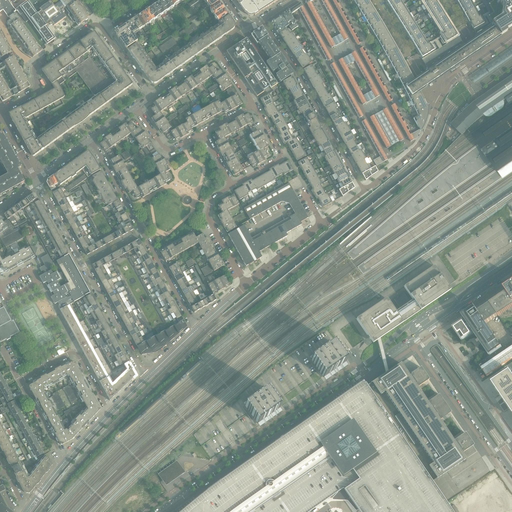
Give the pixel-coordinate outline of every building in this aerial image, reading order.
[(0,0),(0,11),(3,10),(5,13),(6,15),(13,10),(14,10),(13,8),(11,5),(17,0),(0,0)] [(81,6),(78,2),(76,3),(74,0),(58,0),(60,2),(65,8),(69,14),(68,15),(74,23),(75,22),(77,25),(79,25),(82,23),(83,23),(85,22),(85,21),(88,19),(88,17),(86,14),(87,13),(82,5),(81,5),(81,6)] [(169,11),(162,0),(155,5),(160,12),(162,16),(169,11)] [(174,6),(169,0),(162,0),(169,11),(173,8),(173,9),(174,8),(174,7),(175,7),(174,6)] [(211,10),(220,3),(217,0),(213,0),(207,4),(210,9),(211,10)] [(252,2),(251,0),(250,0),(245,0),(239,4),(239,5),(245,14),(246,14),(247,15),(248,15),(255,10),(257,9),(252,2)] [(269,6),(265,0),(251,0),(252,2),(257,9),(255,10),(257,14),(259,13),(259,12),(265,8),(267,7),(269,6)] [(403,59),(397,48),(391,38),(388,32),(381,22),(376,12),(369,1),(367,0),(353,0),(365,19),(372,30),(378,40),(385,53),(393,68),(401,81),(405,89),(403,90),(405,93),(406,92),(413,105),(418,116),(428,111),(428,110),(428,105),(427,105),(425,102),(420,92),(420,91),(415,81),(414,81),(408,70),(403,59)] [(427,9),(436,3),(434,0),(430,0),(424,4),(427,9)] [(462,10),(473,4),(470,0),(468,0),(459,5),(462,10)] [(511,0),(493,0),(491,2),(488,4),(489,5),(490,8),(491,10),(493,12),(490,14),(488,15),(489,17),(490,19),(491,20),(492,22),(493,24),(500,35),(504,33),(507,31),(506,30),(511,25),(511,0)] [(48,28),(50,25),(51,26),(52,25),(53,25),(54,26),(66,17),(62,13),(63,13),(64,12),(64,11),(64,10),(63,9),(65,8),(60,2),(54,6),(52,2),(51,2),(50,1),(49,2),(48,2),(47,1),(38,7),(41,11),(37,14),(28,1),(26,2),(26,1),(14,10),(13,10),(24,25),(43,51),(45,49),(46,48),(46,47),(45,47),(45,46),(49,43),(49,44),(50,44),(51,44),(52,44),(53,43),(54,42),(54,41),(54,40),(55,39),(53,36),(48,28)] [(394,12),(403,6),(402,5),(400,1),(391,7),(394,12)] [(214,16),(224,9),(221,5),(220,3),(211,10),(210,9),(208,10),(209,12),(210,11),(212,13),(214,16)] [(430,13),(439,7),(436,3),(427,9),(430,13)] [(396,16),(405,10),(408,8),(405,4),(402,5),(403,6),(394,12),(396,16)] [(464,14),(475,8),(473,4),(462,10),(464,14)] [(162,16),(160,12),(155,5),(149,9),(156,20),(160,17),(162,20),(164,19),(162,16),(161,16),(162,16)] [(294,12),(297,10),(295,7),(289,11),(291,15),(294,12)] [(432,17),(442,12),(439,7),(430,13),(432,17)] [(467,18),(477,12),(480,11),(479,9),(477,10),(475,8),(464,14),(467,18)] [(156,20),(149,9),(142,14),(149,24),(156,20)] [(218,22),(228,15),(224,9),(214,16),(218,22)] [(43,51),(24,25),(13,10),(6,15),(10,20),(7,23),(10,27),(13,30),(19,38),(24,46),(33,58),(43,51)] [(399,20),(408,15),(405,10),(396,16),(399,20)] [(293,18),(291,15),(289,11),(288,11),(286,12),(282,15),(288,26),(289,27),(292,31),(298,27),(297,26),(295,22),(293,18)] [(435,22),(444,16),(442,12),(432,17),(435,22)] [(469,23),(480,16),(477,12),(467,18),(469,23)] [(149,24),(142,14),(136,18),(136,19),(143,29),(149,24)] [(288,26),(282,15),(276,19),(272,21),(271,24),(278,35),(287,29),(286,27),(288,26)] [(402,25),(411,19),(408,15),(399,20),(402,25)] [(233,30),(234,29),(234,28),(235,26),(235,25),(234,24),(234,23),(229,16),(219,23),(219,24),(213,29),(212,29),(211,27),(208,29),(209,31),(206,33),(213,44),(233,30)] [(438,26),(447,20),(444,16),(435,22),(438,26)] [(484,23),(486,22),(484,20),(483,18),(482,16),(480,16),(469,23),(471,25),(473,30),(476,28),(477,27),(479,27),(480,26),(481,25),(483,24),(484,23)] [(133,35),(139,32),(143,29),(136,19),(132,21),(114,33),(125,48),(126,47),(127,49),(126,49),(127,51),(138,43),(137,42),(133,35)] [(404,29),(414,23),(411,19),(402,25),(404,29)] [(440,30),(450,24),(447,20),(438,26),(440,30)] [(407,33),(416,27),(414,23),(404,29),(407,33)] [(443,34),(452,29),(450,24),(440,30),(443,34)] [(500,35),(493,24),(491,25),(490,25),(489,26),(480,32),(476,35),(475,35),(475,36),(475,37),(476,39),(477,41),(479,41),(483,47),(488,45),(488,44),(492,42),(492,41),(497,39),(496,38),(500,36),(500,35)] [(410,37),(419,32),(416,27),(407,33),(410,37)] [(286,63),(280,54),(279,54),(270,41),(267,37),(268,37),(265,33),(266,33),(266,32),(266,31),(265,30),(264,30),(263,30),(262,28),(253,34),(251,36),(257,45),(259,43),(270,60),(264,64),(258,69),(262,74),(264,78),(265,79),(269,76),(269,75),(273,73),(275,76),(280,82),(293,74),(288,67),(285,63),(286,63)] [(443,34),(440,37),(441,38),(441,39),(454,31),(452,29),(443,34)] [(283,40),(290,35),(290,34),(287,30),(279,35),(283,40)] [(348,39),(343,30),(339,33),(340,35),(331,39),(330,37),(326,40),(331,48),(348,39)] [(30,87),(16,61),(14,57),(12,54),(0,31),(0,98),(2,102),(30,87)] [(454,31),(441,39),(443,42),(444,44),(457,36),(454,31)] [(133,85),(119,67),(94,32),(42,70),(52,84),(57,81),(59,85),(77,72),(95,97),(102,107),(133,85)] [(413,42),(422,36),(419,32),(410,37),(413,42)] [(213,44),(206,33),(203,36),(202,35),(201,36),(200,36),(200,37),(200,38),(194,42),(201,52),(213,44)] [(286,44),(295,37),(292,33),(290,34),(290,35),(283,40),(286,44)] [(415,46),(424,40),(422,36),(413,42),(415,46)] [(288,48),(297,41),(295,37),(286,44),(288,48)] [(264,64),(252,47),(246,39),(244,40),(226,52),(232,61),(232,60),(244,78),(244,79),(256,71),(259,76),(262,74),(258,69),(264,64)] [(471,56),(471,55),(476,52),(483,47),(479,41),(477,41),(476,39),(470,42),(466,45),(465,44),(464,43),(463,43),(446,55),(454,67),(459,65),(458,64),(463,62),(462,61),(467,59),(471,56)] [(418,50),(427,45),(424,40),(415,46),(418,50)] [(291,52),(300,45),(297,41),(288,48),(291,52)] [(201,52),(194,42),(191,44),(190,44),(189,44),(188,44),(188,45),(188,46),(181,51),(189,61),(201,52)] [(427,45),(418,50),(419,53),(432,45),(432,44),(431,42),(427,45)] [(147,56),(145,53),(144,52),(144,51),(144,50),(143,49),(142,49),(138,43),(127,51),(136,63),(147,56)] [(301,51),(303,50),(300,45),(291,52),(294,56),(301,50),(301,51)] [(432,45),(419,53),(422,57),(435,49),(434,47),(432,45)] [(297,61),(305,55),(304,55),(301,51),(301,50),(294,56),(297,61)] [(189,61),(181,51),(176,55),(175,55),(175,54),(174,55),(173,55),(173,56),(173,57),(170,59),(176,69),(189,61)] [(346,65),(355,61),(356,63),(360,61),(355,52),(338,61),(343,70),(347,68),(346,65)] [(300,64),(309,58),(306,54),(304,55),(305,55),(297,61),(300,64)] [(454,67),(446,55),(427,68),(429,71),(422,75),(414,81),(415,81),(420,91),(428,85),(434,81),(434,82),(436,80),(436,79),(442,76),(441,76),(446,74),(446,73),(450,71),(450,70),(454,68),(454,67)] [(154,84),(156,69),(151,62),(151,61),(151,60),(151,59),(150,59),(149,59),(147,56),(136,63),(150,82),(151,82),(152,83),(153,84),(154,84)] [(303,69),(312,62),(309,58),(300,64),(303,69)] [(157,83),(176,70),(176,69),(170,59),(166,62),(165,61),(164,61),(164,62),(163,62),(163,63),(163,64),(156,69),(154,84),(156,84),(157,83)] [(202,83),(212,76),(217,72),(213,66),(212,65),(208,68),(206,66),(199,71),(200,73),(196,75),(202,83)] [(314,71),(311,66),(303,70),(306,75),(314,71)] [(230,80),(224,73),(223,74),(220,70),(217,72),(212,76),(223,91),(229,87),(231,86),(228,81),(230,80)] [(317,76),(314,71),(306,75),(309,80),(317,76)] [(186,94),(202,84),(202,83),(196,75),(192,78),(191,77),(184,82),(185,83),(181,86),(186,94)] [(311,84),(321,79),(318,75),(317,76),(309,80),(311,84)] [(511,76),(503,83),(507,90),(505,91),(504,93),(503,94),(503,96),(503,98),(504,99),(511,93),(511,76)] [(285,86),(294,81),(292,77),(283,82),(285,86)] [(322,84),(323,83),(321,79),(311,84),(314,89),(322,84)] [(262,93),(253,80),(250,82),(249,81),(247,82),(257,97),(262,93)] [(62,89),(59,85),(57,81),(52,84),(54,89),(47,93),(53,103),(63,98),(64,97),(64,96),(65,95),(64,94),(62,89)] [(289,89),(297,85),(294,81),(285,86),(287,90),(289,89)] [(474,103),(451,125),(455,129),(461,135),(482,114),(485,112),(504,99),(503,98),(503,96),(503,94),(504,93),(505,91),(507,90),(503,83),(482,97),(478,100),(474,103)] [(325,90),(322,84),(314,89),(317,94),(325,90)] [(300,90),(297,85),(289,89),(292,94),(300,90)] [(171,105),(186,94),(181,86),(177,89),(176,88),(169,93),(169,94),(166,97),(171,105)] [(362,105),(375,98),(379,96),(374,87),(370,89),(372,93),(364,98),(362,94),(358,96),(362,105)] [(230,88),(226,91),(231,98),(235,95),(230,88)] [(303,95),(300,90),(292,94),(295,99),(295,100),(303,95)] [(327,95),(325,90),(317,94),(320,99),(328,95),(327,95)] [(53,103),(47,93),(34,100),(40,111),(53,103)] [(511,107),(470,135),(502,182),(511,174),(511,93),(505,98),(511,107)] [(263,104),(272,99),(269,94),(260,99),(263,104)] [(322,103),(332,98),(329,94),(327,95),(328,95),(320,99),(322,103)] [(236,95),(235,95),(231,98),(220,104),(223,109),(223,110),(224,113),(229,110),(230,111),(237,107),(237,106),(241,103),(236,95)] [(295,105),(305,100),(303,95),(295,100),(295,99),(293,100),(295,105)] [(81,122),(100,108),(102,107),(95,97),(74,112),(81,122)] [(161,113),(171,105),(166,97),(162,100),(161,98),(153,104),(155,106),(151,109),(155,115),(156,116),(161,113)] [(327,106),(334,103),(332,98),(322,103),(324,108),(327,106)] [(274,103),(272,99),(263,104),(265,108),(273,103),(273,104),(274,103)] [(40,111),(34,100),(9,114),(17,129),(28,123),(25,119),(40,111)] [(298,109),(307,104),(305,100),(295,105),(298,109)] [(223,109),(220,104),(218,101),(211,105),(210,104),(209,104),(210,106),(202,110),(207,119),(211,116),(212,118),(219,113),(219,112),(223,110),(223,109)] [(275,108),(273,104),(273,103),(265,108),(264,108),(266,113),(275,108)] [(341,118),(335,108),(337,107),(334,103),(327,106),(324,108),(333,123),(336,121),(341,118)] [(302,112),(310,108),(307,104),(298,109),(300,113),(302,113),(302,112)] [(269,118),(270,117),(278,113),(278,112),(275,108),(266,113),(269,118)] [(313,113),(310,108),(302,112),(302,113),(305,118),(310,115),(313,113)] [(203,122),(202,121),(207,119),(202,110),(185,120),(187,123),(188,123),(190,128),(194,125),(195,127),(203,122)] [(378,113),(374,116),(375,118),(376,120),(379,125),(381,129),(383,133),(386,138),(388,142),(391,146),(395,144),(399,142),(397,137),(395,133),(392,129),(390,124),(387,120),(385,116),(382,111),(378,113)] [(425,123),(426,120),(427,115),(428,111),(418,116),(414,118),(420,130),(421,130),(423,127),(425,123)] [(57,140),(81,122),(74,112),(50,130),(57,140)] [(273,121),(282,116),(279,112),(278,112),(278,113),(270,117),(273,121)] [(171,128),(167,122),(161,113),(156,116),(155,115),(152,118),(155,122),(154,123),(156,126),(159,130),(160,129),(163,133),(164,133),(169,129),(171,128)] [(316,119),(313,114),(313,113),(310,115),(305,118),(308,123),(316,119)] [(247,125),(252,122),(248,114),(243,116),(242,115),(235,119),(235,121),(231,123),(236,132),(245,127),(246,126),(245,126),(247,125)] [(275,126),(284,121),(282,116),(273,121),(275,126)] [(344,124),(341,118),(336,121),(333,123),(336,128),(344,124)] [(321,128),(318,123),(316,119),(308,123),(310,128),(309,129),(311,134),(318,130),(321,128)] [(278,131),(287,125),(284,121),(275,126),(278,131)] [(35,137),(33,132),(28,123),(17,129),(25,143),(35,137)] [(121,141),(132,133),(136,130),(132,124),(131,123),(127,126),(126,124),(118,129),(119,130),(115,133),(121,141)] [(189,134),(188,133),(192,131),(190,128),(188,123),(187,123),(178,128),(178,126),(176,128),(176,129),(171,132),(171,133),(173,135),(174,138),(175,140),(180,137),(181,139),(189,134)] [(225,138),(236,132),(231,123),(227,125),(226,124),(218,128),(220,131),(216,134),(219,140),(224,138),(225,138)] [(338,132),(348,127),(345,123),(344,124),(336,128),(338,132)] [(290,130),(287,125),(278,131),(280,135),(288,130),(288,131),(290,130)] [(341,137),(350,131),(348,127),(338,132),(341,137)] [(149,138),(143,131),(142,132),(139,128),(136,130),(132,133),(142,149),(146,146),(150,143),(147,139),(149,138)] [(314,138),(323,133),(321,128),(318,130),(311,134),(314,138)] [(44,149),(57,140),(50,130),(37,139),(44,149)] [(266,142),(262,134),(261,135),(258,130),(257,131),(250,135),(259,152),(264,149),(268,147),(265,143),(266,142)] [(291,135),(288,131),(288,130),(280,135),(279,135),(281,140),(291,135)] [(416,139),(420,132),(420,130),(419,130),(411,134),(412,135),(408,137),(410,142),(416,139)] [(343,141),(352,135),(350,131),(341,137),(343,141)] [(8,143),(6,140),(2,132),(0,133),(0,148),(8,144),(8,143)] [(113,147),(121,141),(115,133),(111,136),(110,135),(103,140),(104,141),(100,144),(105,152),(106,151),(110,149),(113,147)] [(316,142),(326,137),(323,133),(314,138),(316,142)] [(287,143),(296,138),(293,134),(291,135),(281,140),(284,145),(287,143)] [(353,141),(355,140),(352,135),(343,141),(345,145),(353,141)] [(34,156),(44,149),(37,139),(35,137),(25,143),(32,155),(32,156),(33,156),(34,156)] [(298,142),(297,140),(299,139),(298,137),(296,138),(287,143),(289,147),(298,142)] [(320,146),(328,141),(326,137),(316,142),(319,147),(320,146)] [(234,154),(229,146),(225,138),(224,138),(219,140),(216,142),(218,147),(217,148),(221,155),(223,155),(225,159),(234,154)] [(331,146),(328,141),(320,146),(323,151),(331,146)] [(356,146),(353,141),(345,145),(348,150),(355,147),(356,146)] [(292,152),(301,147),(298,142),(289,147),(292,152)] [(17,159),(15,156),(14,155),(13,152),(10,148),(9,145),(8,144),(0,148),(0,159),(8,174),(19,168),(16,164),(18,163),(17,159)] [(334,152),(331,146),(323,151),(326,156),(334,152)] [(359,151),(356,147),(356,146),(348,150),(351,156),(359,151)] [(294,156),(303,151),(301,147),(292,152),(294,156)] [(263,158),(268,155),(264,149),(259,152),(247,158),(252,167),(256,164),(257,165),(265,161),(263,158)] [(354,160),(363,154),(361,150),(359,151),(351,156),(354,160)] [(100,170),(95,160),(88,151),(79,157),(86,167),(89,171),(91,175),(100,170)] [(297,161),(306,156),(303,151),(294,156),(297,161)] [(327,161),(336,156),(334,152),(326,156),(324,157),(327,161)] [(168,166),(167,164),(163,158),(162,159),(159,154),(158,155),(154,158),(151,159),(160,175),(165,173),(169,171),(166,166),(168,166)] [(239,164),(238,162),(234,154),(225,159),(228,163),(226,164),(231,172),(232,171),(234,175),(243,171),(243,170),(240,166),(239,164)] [(364,160),(366,159),(363,154),(354,160),(356,164),(364,160)] [(387,160),(386,157),(385,155),(380,158),(380,157),(373,160),(376,166),(387,160)] [(128,172),(124,164),(119,156),(115,158),(111,160),(113,165),(112,165),(114,169),(116,173),(117,172),(120,177),(128,172)] [(329,165),(339,160),(336,156),(327,161),(329,165)] [(89,171),(86,167),(79,157),(75,160),(73,161),(71,163),(66,166),(74,177),(76,176),(75,175),(80,171),(82,170),(85,174),(87,173),(89,171)] [(310,162),(307,157),(298,162),(300,167),(310,162)] [(332,170),(341,164),(339,160),(329,165),(332,170)] [(367,165),(366,164),(364,160),(356,164),(359,169),(367,165)] [(293,170),(288,161),(283,163),(288,173),(293,170)] [(303,172),(312,166),(310,162),(300,167),(303,172)] [(288,173),(283,163),(279,166),(283,174),(284,175),(288,173)] [(283,174),(279,166),(278,164),(273,167),(279,176),(283,174)] [(334,174),(336,173),(344,169),(341,164),(332,170),(334,174)] [(370,170),(369,170),(367,165),(359,169),(362,175),(368,171),(370,170)] [(74,177),(66,166),(53,176),(60,186),(67,181),(71,178),(72,179),(74,177)] [(305,176),(314,171),(312,166),(303,172),(305,176)] [(279,176),(273,167),(269,170),(270,171),(274,179),(279,176)] [(375,167),(373,168),(369,170),(370,170),(368,171),(371,177),(378,172),(376,170),(375,167)] [(24,180),(21,175),(22,174),(19,168),(8,174),(6,175),(14,189),(17,187),(18,187),(18,186),(25,182),(24,180)] [(346,174),(344,169),(336,173),(339,178),(346,174)] [(110,187),(106,181),(105,178),(101,171),(92,176),(94,179),(93,180),(93,181),(98,191),(97,191),(98,194),(110,187)] [(275,180),(274,179),(270,171),(265,173),(270,183),(275,180)] [(308,181),(317,176),(314,171),(305,176),(308,181)] [(371,177),(368,171),(362,175),(365,181),(371,177)] [(137,188),(133,180),(128,172),(120,177),(122,181),(121,182),(125,189),(127,189),(129,193),(132,191),(137,188)] [(164,182),(169,179),(165,173),(160,175),(149,182),(153,190),(158,188),(158,189),(166,185),(164,182)] [(270,183),(265,173),(261,176),(266,185),(270,183)] [(339,184),(341,183),(349,178),(346,174),(339,178),(337,179),(339,184)] [(10,191),(14,189),(6,175),(0,178),(0,198),(6,195),(7,194),(7,193),(10,191)] [(60,186),(53,176),(47,180),(47,183),(51,191),(52,190),(60,186)] [(266,185),(261,176),(256,179),(261,188),(266,185)] [(310,185),(319,180),(317,176),(308,181),(310,185)] [(352,183),(351,182),(349,178),(341,183),(342,184),(344,188),(345,187),(352,183)] [(256,189),(251,181),(252,181),(251,179),(246,182),(252,191),(256,189)] [(256,179),(252,181),(251,181),(256,189),(257,190),(261,188),(256,179)] [(322,185),(319,180),(310,185),(313,189),(320,185),(321,185),(322,185)] [(149,192),(153,190),(149,182),(140,187),(140,185),(138,185),(139,187),(137,188),(132,191),(136,198),(140,195),(142,198),(150,194),(149,192)] [(252,191),(246,182),(242,185),(243,186),(248,194),(252,191)] [(265,249),(277,242),(287,236),(286,234),(294,229),(300,226),(300,225),(300,224),(301,223),(300,222),(308,218),(292,190),(289,183),(274,192),(271,194),(267,196),(244,209),(245,211),(250,220),(281,202),(289,204),(295,214),(288,218),(285,220),(258,235),(251,239),(244,226),(228,235),(235,248),(237,251),(240,256),(245,265),(246,267),(250,264),(254,262),(254,263),(255,263),(256,263),(256,262),(257,261),(256,261),(260,258),(260,257),(262,256),(260,253),(259,253),(259,252),(265,249)] [(355,188),(352,183),(345,187),(348,193),(355,188)] [(323,189),(321,185),(320,185),(313,189),(311,190),(314,195),(323,189)] [(248,194),(243,186),(238,189),(243,198),(248,195),(248,194)] [(115,196),(112,191),(110,187),(98,194),(100,196),(101,196),(105,204),(107,204),(108,204),(109,206),(109,205),(118,201),(115,196)] [(348,193),(345,187),(344,188),(339,191),(342,197),(348,193)] [(63,193),(61,189),(52,193),(55,198),(63,193)] [(243,198),(238,189),(234,191),(239,200),(243,198)] [(318,198),(326,194),(325,194),(323,189),(314,195),(316,199),(318,198)] [(31,203),(38,198),(34,193),(24,200),(25,201),(28,205),(31,203)] [(66,198),(63,194),(63,193),(55,198),(58,203),(66,198)] [(320,203),(329,198),(327,193),(325,194),(326,194),(318,198),(320,203)] [(191,199),(190,198),(189,197),(187,196),(186,196),(184,197),(183,199),(183,200),(183,202),(184,204),(185,205),(187,205),(189,205),(190,204),(191,203),(192,201),(191,199)] [(227,211),(239,205),(234,196),(230,198),(229,197),(221,201),(223,204),(218,207),(222,213),(227,211)] [(68,203),(66,198),(58,203),(60,207),(68,203)] [(323,207),(332,202),(329,198),(320,203),(323,207)] [(28,205),(25,201),(24,200),(19,204),(23,209),(28,205)] [(42,206),(41,203),(39,200),(32,204),(31,205),(34,210),(42,206)] [(120,205),(119,204),(118,201),(109,205),(112,210),(120,205)] [(71,208),(68,203),(60,207),(63,212),(71,208)] [(23,209),(19,204),(14,208),(18,213),(23,209)] [(123,210),(122,208),(120,205),(112,210),(115,214),(123,210)] [(45,210),(42,206),(34,210),(37,215),(45,210)] [(18,213),(14,208),(9,211),(13,216),(18,213)] [(74,212),(71,208),(63,212),(65,217),(74,212)] [(47,215),(45,210),(37,215),(39,220),(47,215)] [(125,215),(124,213),(123,210),(115,214),(117,219),(125,215)] [(236,227),(232,219),(227,211),(222,213),(219,215),(221,220),(220,221),(224,228),(226,228),(228,232),(236,227)] [(76,217),(74,213),(74,212),(65,217),(68,222),(76,217)] [(50,220),(47,215),(39,220),(42,224),(50,220)] [(128,220),(127,218),(125,215),(117,219),(120,224),(128,220)] [(79,222),(76,218),(76,217),(68,222),(71,226),(79,222)] [(24,237),(19,228),(16,229),(17,231),(15,232),(11,224),(7,220),(3,223),(7,228),(2,231),(0,227),(0,232),(0,233),(0,232),(0,237),(1,240),(6,248),(24,237)] [(53,225),(52,224),(50,220),(42,224),(44,229),(53,225)] [(131,224),(130,223),(128,220),(120,224),(122,229),(123,229),(131,224)] [(81,227),(79,222),(71,226),(73,231),(81,227)] [(133,230),(131,226),(131,224),(123,229),(126,234),(133,230)] [(55,229),(53,225),(44,229),(47,234),(55,229)] [(84,231),(81,227),(73,231),(76,236),(84,231)] [(58,234),(55,229),(47,234),(50,238),(58,234)] [(118,238),(115,233),(114,233),(112,230),(112,229),(110,230),(113,234),(109,236),(112,241),(118,238)] [(123,229),(122,229),(116,232),(115,229),(112,230),(114,233),(115,233),(118,238),(126,234),(123,229)] [(87,236),(84,232),(84,231),(76,236),(78,241),(87,236)] [(52,243),(60,239),(58,234),(50,238),(52,243)] [(182,252),(198,243),(196,238),(194,235),(189,237),(189,236),(181,240),(181,242),(177,244),(182,252)] [(212,245),(210,242),(208,237),(205,239),(202,235),(196,238),(198,243),(200,247),(199,248),(199,249),(201,248),(205,255),(213,250),(211,246),(212,245)] [(89,241),(87,236),(78,241),(81,245),(89,241)] [(111,242),(112,241),(109,236),(108,237),(104,239),(102,236),(98,238),(100,241),(99,242),(102,247),(111,242)] [(63,243),(62,241),(60,239),(52,243),(55,248),(63,243)] [(142,244),(141,243),(139,239),(131,244),(134,249),(142,244)] [(92,246),(89,241),(81,245),(84,250),(91,246),(92,246)] [(102,247),(99,242),(92,246),(91,246),(94,251),(102,247)] [(65,248),(64,246),(63,243),(55,248),(57,253),(65,248)] [(134,249),(131,244),(123,248),(126,253),(127,252),(134,249)] [(136,254),(144,249),(142,244),(134,249),(136,254)] [(165,262),(182,252),(177,244),(173,246),(172,245),(164,249),(165,251),(161,253),(165,262)] [(94,251),(91,246),(84,250),(87,255),(94,251)] [(30,259),(33,257),(34,256),(29,247),(25,249),(24,248),(18,251),(19,252),(15,255),(20,264),(27,260),(27,261),(28,261),(30,261),(30,260),(30,259)] [(68,253),(67,251),(65,248),(57,253),(60,257),(68,253)] [(126,253),(123,248),(117,251),(120,256),(123,255),(125,258),(129,256),(127,252),(126,253)] [(147,254),(145,251),(144,249),(136,254),(139,258),(147,254)] [(221,261),(217,253),(215,254),(213,250),(205,255),(214,271),(220,268),(222,267),(220,262),(221,261)] [(119,257),(120,256),(117,251),(116,252),(107,257),(110,262),(111,262),(113,265),(117,262),(115,259),(119,257)] [(60,310),(67,306),(74,302),(90,293),(76,268),(75,269),(74,267),(75,266),(69,254),(60,259),(73,283),(65,287),(65,286),(61,288),(57,281),(61,279),(57,272),(54,275),(50,268),(54,266),(47,255),(41,258),(45,266),(41,267),(39,268),(41,272),(43,271),(44,274),(39,277),(43,284),(45,283),(49,291),(53,296),(51,297),(55,304),(58,303),(61,301),(61,303),(59,304),(58,307),(60,310)] [(149,258),(148,256),(147,254),(139,258),(141,263),(149,258)] [(13,268),(20,264),(15,255),(10,257),(10,256),(4,259),(4,260),(2,261),(0,262),(1,265),(3,268),(4,270),(5,272),(10,270),(11,271),(13,270),(13,269),(13,268)] [(110,262),(107,257),(100,261),(103,266),(106,265),(110,262)] [(152,263),(150,261),(149,258),(141,263),(144,268),(152,263)] [(103,266),(100,261),(92,265),(95,270),(103,266)] [(155,268),(153,265),(152,263),(144,268),(147,273),(155,268)] [(180,268),(177,263),(169,268),(172,273),(180,268)] [(105,270),(108,269),(106,265),(103,266),(95,270),(97,275),(105,270)] [(357,319),(356,319),(369,339),(372,342),(373,343),(377,340),(379,339),(381,338),(403,323),(420,311),(450,290),(448,287),(447,286),(441,276),(434,266),(404,286),(404,287),(411,297),(413,300),(395,312),(393,308),(386,299),(364,314),(356,319),(357,319)] [(174,277),(182,273),(185,272),(182,267),(180,268),(172,273),(174,277)] [(157,273),(156,270),(155,268),(147,273),(149,277),(157,273)] [(108,275),(111,273),(109,269),(106,271),(105,270),(97,275),(100,280),(108,275)] [(160,277),(158,275),(157,273),(149,277),(152,282),(160,277)] [(185,278),(182,273),(174,277),(177,282),(185,278)] [(111,280),(108,275),(100,280),(102,284),(111,280)] [(225,286),(229,284),(225,276),(208,285),(212,293),(217,291),(218,292),(226,288),(225,286)] [(162,282),(161,279),(160,277),(152,282),(154,287),(162,282)] [(188,282),(185,278),(177,282),(180,287),(188,282)] [(113,285),(111,280),(102,284),(105,289),(113,285)] [(486,323),(498,315),(498,316),(511,306),(511,281),(504,287),(504,288),(505,290),(476,310),(474,307),(463,315),(467,321),(464,323),(463,322),(454,328),(462,340),(471,334),(470,332),(473,330),(490,355),(502,347),(500,344),(486,323)] [(165,287),(164,284),(162,282),(154,287),(157,291),(165,287)] [(190,287),(188,282),(180,287),(182,292),(190,287)] [(116,289),(118,288),(116,284),(114,286),(113,285),(105,289),(108,294),(116,289)] [(168,292),(166,289),(165,287),(157,291),(155,292),(155,293),(157,297),(158,297),(160,296),(168,292)] [(193,292),(190,287),(182,292),(185,296),(193,292)] [(118,294),(116,289),(108,294),(110,298),(118,294)] [(170,296),(169,294),(168,292),(160,296),(162,301),(170,296)] [(196,296),(193,292),(185,296),(188,301),(196,296)] [(94,299),(92,297),(91,294),(83,299),(85,304),(94,299)] [(121,299),(118,294),(110,298),(113,303),(121,299)] [(216,300),(213,295),(208,298),(210,304),(216,300)] [(173,301),(171,299),(170,296),(162,301),(165,306),(173,301)] [(198,301),(196,296),(188,301),(190,306),(198,301)] [(210,304),(208,298),(202,301),(205,307),(210,304)] [(96,304),(95,301),(94,299),(85,304),(88,308),(96,304)] [(124,304),(121,299),(113,303),(115,308),(124,304)] [(0,342),(0,343),(6,340),(7,341),(11,338),(10,337),(19,332),(13,321),(12,322),(4,308),(1,309),(0,306),(0,303),(1,303),(0,300),(0,342)] [(175,306),(174,303),(173,301),(165,306),(167,310),(175,306)] [(205,307),(202,301),(197,304),(200,310),(205,307)] [(99,309),(97,306),(96,304),(88,308),(91,313),(99,309)] [(126,308),(124,304),(115,308),(118,313),(126,308)] [(200,310),(197,304),(191,307),(194,313),(200,310)] [(67,306),(60,310),(62,315),(65,319),(72,315),(67,306)] [(178,311),(177,308),(175,306),(167,310),(170,315),(178,311)] [(129,313),(126,308),(118,313),(121,317),(129,313)] [(101,313),(100,311),(99,309),(91,313),(93,318),(101,313)] [(181,315),(179,313),(178,311),(170,315),(173,320),(181,315)] [(131,318),(134,316),(131,312),(129,313),(121,317),(123,322),(131,318)] [(104,318),(102,315),(101,313),(93,318),(96,323),(104,318)] [(77,324),(72,315),(65,319),(67,323),(67,324),(69,328),(77,324)] [(183,320),(182,317),(181,315),(173,320),(175,325),(183,320)] [(107,323),(105,320),(104,318),(96,323),(99,328),(107,323)] [(134,323),(131,318),(123,322),(126,327),(134,323)] [(72,333),(86,325),(83,320),(77,324),(69,328),(72,332),(72,333)] [(179,334),(187,327),(183,320),(175,325),(174,325),(179,334)] [(109,328),(108,325),(107,323),(99,328),(101,332),(109,328)] [(137,327),(134,323),(126,327),(128,332),(137,327)] [(74,337),(82,333),(88,330),(86,325),(72,333),(74,337)] [(174,325),(165,330),(164,331),(170,341),(179,334),(174,325)] [(139,332),(142,331),(139,326),(137,327),(128,332),(131,336),(139,332)] [(170,341),(164,331),(165,330),(163,326),(160,328),(159,327),(155,330),(158,334),(155,336),(162,349),(170,341)] [(112,332),(110,330),(109,328),(101,332),(104,337),(112,332)] [(114,337),(113,334),(112,332),(104,337),(106,342),(114,337)] [(142,337),(139,332),(131,336),(134,341),(142,337)] [(87,342),(82,333),(74,337),(77,341),(77,342),(79,346),(87,342)] [(162,349),(155,336),(146,341),(150,349),(151,348),(152,353),(153,353),(158,352),(161,350),(162,349)] [(117,342),(115,339),(114,337),(106,342),(109,346),(117,342)] [(144,342),(142,337),(134,341),(136,346),(144,342)] [(379,339),(377,340),(384,374),(387,372),(381,338),(379,339)] [(150,349),(146,341),(144,342),(136,346),(141,355),(152,353),(151,348),(150,349)] [(92,350),(87,342),(79,346),(82,350),(82,351),(84,355),(92,350)] [(120,347),(118,344),(117,342),(109,346),(111,351),(120,347)] [(333,343),(311,359),(319,371),(323,377),(346,362),(333,343)] [(487,376),(511,358),(511,346),(481,368),(482,370),(487,376)] [(105,361),(98,347),(92,350),(84,355),(87,359),(87,360),(91,368),(105,361)] [(122,351),(121,349),(120,347),(111,351),(114,356),(122,351)] [(125,356),(123,353),(122,351),(114,356),(117,361),(125,356)] [(128,361),(127,361),(125,356),(117,361),(119,366),(128,361)] [(112,373),(106,362),(105,361),(91,368),(99,382),(107,378),(111,376),(112,378),(116,375),(116,374),(125,370),(123,367),(112,373)] [(83,377),(79,371),(75,362),(73,362),(66,366),(65,364),(57,368),(63,378),(67,376),(68,377),(69,376),(70,377),(71,379),(73,383),(83,377)] [(453,441),(439,420),(451,412),(439,394),(427,402),(417,388),(429,380),(420,367),(410,374),(411,375),(409,376),(400,363),(387,372),(384,374),(367,386),(398,432),(432,482),(465,459),(461,453),(463,452),(473,445),(465,433),(453,441)] [(110,401),(132,379),(136,376),(129,364),(126,365),(129,370),(112,387),(107,378),(99,382),(110,401)] [(63,378),(57,368),(43,376),(48,386),(53,384),(53,385),(59,382),(59,380),(63,378)] [(509,371),(491,383),(503,402),(505,405),(511,414),(511,373),(511,374),(509,371)] [(45,390),(44,388),(48,386),(43,376),(36,380),(37,382),(29,386),(29,387),(37,402),(47,397),(45,393),(44,390),(45,390)] [(92,391),(90,389),(89,386),(88,387),(86,382),(87,382),(84,377),(83,377),(73,383),(74,385),(69,387),(68,386),(63,389),(65,392),(69,399),(69,400),(71,403),(81,398),(91,392),(92,391)] [(306,511),(308,511),(310,509),(330,495),(335,492),(338,490),(339,489),(341,488),(342,487),(344,489),(359,511),(452,511),(446,502),(439,492),(438,490),(432,482),(398,432),(367,386),(365,383),(364,383),(361,385),(335,403),(329,407),(320,414),(268,450),(235,473),(229,477),(223,482),(205,495),(200,499),(194,503),(185,511),(183,511),(306,511)] [(267,389),(245,405),(258,423),(280,408),(267,389)] [(66,406),(64,403),(63,403),(59,395),(57,392),(52,395),(53,396),(48,399),(47,397),(37,402),(36,403),(39,408),(40,407),(43,412),(42,413),(44,418),(45,417),(55,412),(66,406)] [(100,409),(95,399),(91,392),(81,398),(88,410),(85,413),(91,419),(100,409)] [(7,402),(13,399),(14,399),(12,395),(5,399),(4,399),(3,400),(1,401),(2,403),(2,404),(3,405),(3,406),(6,404),(5,402),(6,402),(5,401),(6,400),(7,402)] [(9,409),(16,405),(14,401),(8,405),(9,407),(8,407),(9,409)] [(72,440),(80,431),(73,425),(68,431),(67,429),(65,430),(60,422),(62,421),(59,415),(57,416),(55,412),(45,417),(61,445),(62,445),(72,440)] [(80,431),(91,419),(85,413),(83,412),(80,415),(79,414),(74,419),(75,420),(72,424),(73,425),(80,431)] [(17,424),(25,420),(23,416),(16,420),(17,422),(16,422),(15,420),(12,422),(14,426),(16,425),(17,424)] [(24,466),(20,459),(0,418),(0,445),(12,469),(13,468),(15,473),(14,473),(23,491),(24,492),(26,493),(28,494),(30,493),(31,492),(37,484),(36,484),(39,479),(40,480),(46,473),(45,472),(48,468),(49,469),(52,465),(47,461),(48,460),(48,459),(48,458),(47,457),(46,457),(45,458),(44,457),(30,475),(28,475),(24,466),(27,465),(27,464),(24,466)] [(20,427),(27,424),(25,420),(17,424),(16,425),(14,426),(16,429),(19,428),(18,426),(19,426),(20,427)] [(18,433),(29,427),(27,424),(20,427),(21,429),(20,429),(19,428),(16,429),(18,433)] [(24,435),(31,431),(29,427),(18,433),(20,437),(22,436),(21,433),(22,434),(23,433),(24,435)] [(28,442),(35,438),(33,435),(25,439),(24,439),(22,441),(23,443),(24,445),(28,442)] [(32,450),(39,446),(37,442),(29,446),(26,448),(28,452),(30,451),(30,450),(31,450),(30,448),(31,448),(32,450)] [(30,456),(41,450),(39,446),(32,450),(33,451),(31,452),(30,451),(28,452),(30,456)] [(36,457),(43,453),(41,450),(30,456),(33,462),(35,461),(34,458),(33,456),(35,455),(36,457)] [(185,472),(177,461),(158,474),(166,486),(185,472)] [(118,504),(111,511),(138,511),(142,509),(133,502),(126,510),(118,504)]
